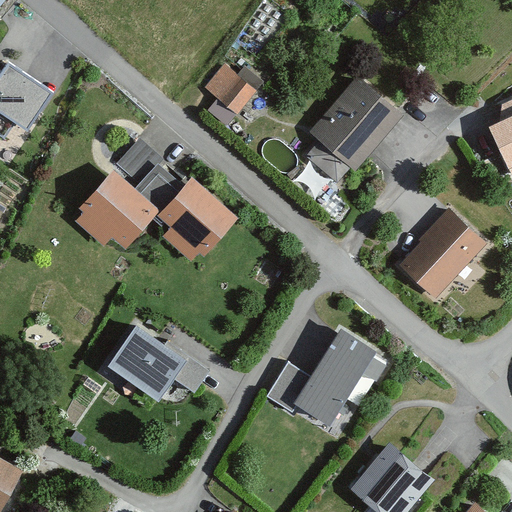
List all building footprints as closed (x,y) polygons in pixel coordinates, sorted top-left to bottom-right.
[(53,88),(9,58),(0,72),(0,130),(5,134),(14,120),(27,128),(53,88)] [(257,86),(222,61),(204,86),(238,111),(257,86)] [(407,110),(360,71),(313,127),(360,166),(407,110)] [(511,115),(496,122),(511,158),(511,115)] [(138,134),(117,157),(162,197),(183,175),(138,134)] [(163,210),(116,168),(75,214),(106,242),(113,234),(132,250),(153,226),(200,267),(245,215),(196,172),(163,210)] [(489,239),(451,204),(400,259),(437,294),(489,239)] [(212,372),(134,318),(103,363),(156,400),(170,380),(195,398),(212,372)] [(399,353),(345,320),(314,371),(298,396),(338,420),(368,371),(382,379),(399,353)] [(298,396),(314,371),(291,357),(270,391),(293,405),(298,396)] [(410,511),(440,475),(392,436),(355,482),(393,511),(410,511)] [(2,511),(26,468),(0,454),(0,511),(1,511),(2,511)] [(499,511),(478,496),(465,511),(499,511)]
